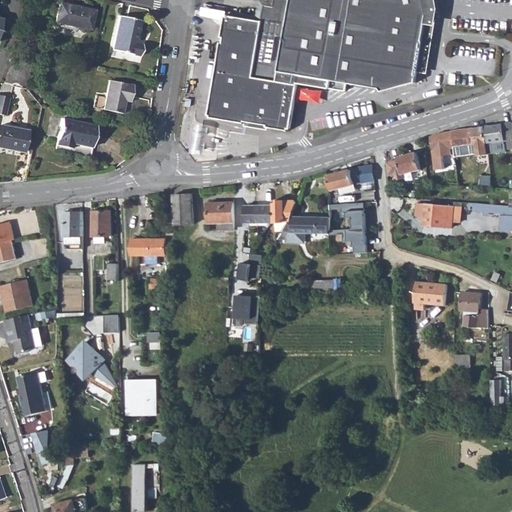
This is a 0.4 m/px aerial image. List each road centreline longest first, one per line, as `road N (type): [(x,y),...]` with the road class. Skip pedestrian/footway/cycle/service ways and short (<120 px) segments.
road 1 (tertiary): [(155,173),(313,162),(511,93)]
road 2 (track): [(376,142),(390,254),(449,269),(492,292)]
road 3 (residential): [(155,173),(180,9)]
road 4 (tertiary): [(0,197),(155,173)]
road 5 (residential): [(32,511),(0,395)]
